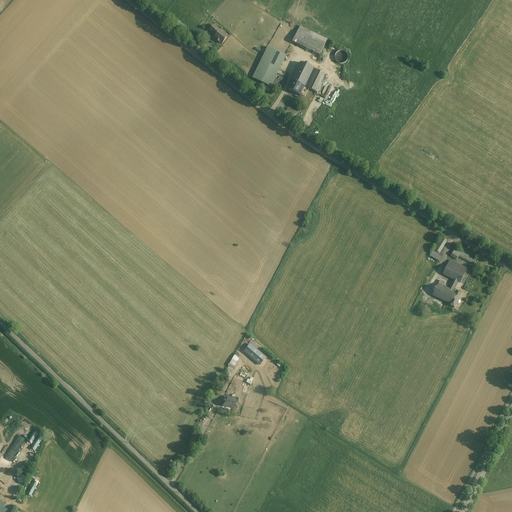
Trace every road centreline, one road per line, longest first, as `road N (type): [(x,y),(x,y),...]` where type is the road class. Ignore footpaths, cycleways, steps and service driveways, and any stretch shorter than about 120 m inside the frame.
road 1 (unclassified): [(130,0),(298,135),(511,267)]
road 2 (residential): [(196,511),(0,323)]
